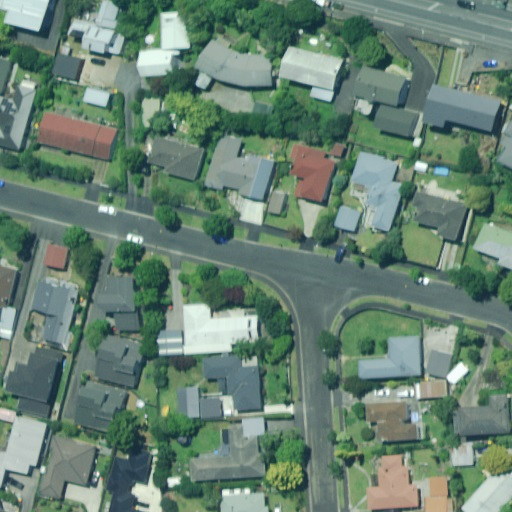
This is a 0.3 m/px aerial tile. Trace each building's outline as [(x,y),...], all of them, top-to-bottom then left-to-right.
[(0,0),(0,8),(14,12),(11,24),(44,32),(52,0),(0,0)] [(120,6),(96,0),(83,0),(78,21),(74,20),(70,36),(86,39),(83,49),(108,56),(120,6)] [(179,19),(178,13),(162,14),(163,51),(143,52),(144,78),(177,77),(176,51),(191,50),(189,18),(179,19)] [(199,70),(219,83),(245,88),(271,88),(274,59),(232,52),(212,42),(199,70)] [(345,62),(293,48),(285,78),(317,86),(314,99),(334,104),(345,62)] [(2,54),(3,52),(0,51),(0,95),(1,96),(13,57),(2,54)] [(37,92),(18,87),(15,102),(0,98),(0,146),(22,152),(37,92)] [(506,104),(442,87),(432,124),(453,129),(455,121),(499,132),(506,104)] [(110,95),(87,90),(84,103),(106,108),(110,95)] [(158,129),(158,102),(140,102),(140,129),(158,129)] [(425,119),(392,111),(388,129),(421,136),(425,119)] [(117,131),(47,113),(39,143),(110,161),(117,131)] [(511,136),(500,160),(511,165),(511,136)] [(240,142),(220,137),(207,187),(224,191),(225,187),(241,191),(240,196),(263,202),(273,163),(250,157),(248,163),(235,160),(240,142)] [(204,149),(159,138),(152,164),(170,169),(168,175),(196,182),(204,149)] [(326,154),(294,146),(291,159),(295,160),(291,176),(308,180),(305,191),(295,189),(293,196),(324,204),(335,162),(324,160),(326,154)] [(398,164),(362,155),(353,189),(376,196),(372,210),(381,213),(376,229),(393,234),(406,187),(392,184),(398,164)] [(468,207),(419,193),(414,213),(422,215),(420,223),(442,230),(440,238),(458,243),(468,207)] [(285,197),(272,194),(267,213),(280,216),(285,197)] [(360,211),(341,206),(336,228),(355,233),(360,211)] [(511,235),(484,225),(475,250),(503,260),(501,266),(511,270),(511,235)] [(70,249),(51,244),(46,266),(64,270),(70,249)] [(0,307),(9,310),(19,269),(0,264),(0,307)] [(143,277),(108,276),(108,313),(120,313),(119,330),(142,331),(143,277)] [(78,291),(42,283),(36,313),(51,316),(45,341),(66,345),(78,291)] [(212,306),(186,308),(188,331),(158,333),(159,357),(234,353),(234,345),(262,343),(261,314),(250,315),(250,319),(213,321),(212,306)] [(18,313),(6,310),(0,335),(0,336),(12,340),(18,313)] [(148,343),(107,333),(97,377),(137,387),(148,343)] [(422,377),(420,338),(385,340),(386,361),(362,362),(363,381),(422,377)] [(37,365),(16,360),(8,394),(52,405),(65,354),(41,348),(37,365)] [(452,357),(432,353),(428,375),(448,379),(452,357)] [(262,411),(259,357),(205,360),(206,380),(229,379),(230,398),(235,397),(235,412),(262,411)] [(128,391),(87,381),(77,422),(118,433),(128,391)] [(448,398),(448,384),(416,385),(417,400),(448,398)] [(201,419),(199,391),(179,393),(181,420),(201,419)] [(511,434),(510,396),(492,397),(493,409),(462,410),(464,437),(511,434)] [(223,418),(221,400),(203,401),(204,419),(223,418)] [(414,426),(412,403),(369,406),(370,424),(380,424),(381,444),(427,440),(426,425),(414,426)] [(48,427),(19,420),(10,458),(0,455),(0,486),(4,488),(8,470),(27,474),(30,464),(39,466),(48,427)] [(267,436),(266,420),(245,421),(245,427),(232,428),(234,458),(194,460),(195,482),(267,478),(265,448),(261,448),(260,437),(267,436)] [(97,446),(57,435),(42,492),(64,497),(68,482),(86,486),(97,446)] [(475,466),(474,447),(454,448),(455,467),(475,466)] [(411,484),(410,457),(383,458),(374,459),(376,490),(369,490),(371,511),(421,508),(419,483),(411,484)] [(511,465),(507,461),(464,509),(467,511),(502,511),(511,501),(511,465)] [(128,473),(106,468),(98,503),(120,508),(128,473)] [(451,511),(451,479),(430,480),(430,499),(428,499),(428,511),(451,511)] [(255,496),(255,491),(225,493),(226,511),(272,511),(272,509),(269,509),(269,496),(255,496)]
